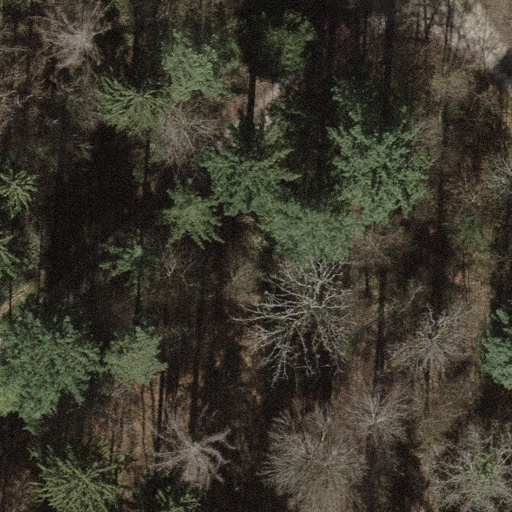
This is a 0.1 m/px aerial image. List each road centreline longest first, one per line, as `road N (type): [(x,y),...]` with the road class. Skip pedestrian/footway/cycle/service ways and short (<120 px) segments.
road 1 (track): [(339,0),(280,122),(141,244)]
road 2 (track): [(141,244),(0,357)]
